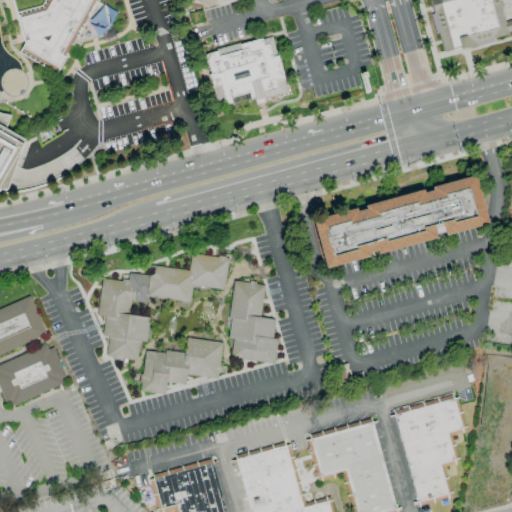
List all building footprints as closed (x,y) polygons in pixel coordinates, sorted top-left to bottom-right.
[(20,53),(25,43),(18,16),(48,9),(52,0),(96,0),(58,74),(20,53)] [(428,1),(431,0),(498,0),(508,36),(443,54),(428,1)] [(287,93),(262,101),(225,112),(209,56),(271,38),(287,93)] [(7,190),(0,190),(0,111),(13,115),(9,131),(31,144),(7,190)] [(353,208),(354,211),(363,209),(362,206),(420,189),(421,192),(430,190),(429,187),(472,175),(485,223),(442,235),(441,232),(432,235),(433,238),(375,254),(374,251),(366,253),(367,256),(323,268),(310,220),(353,208)] [(136,361),(138,341),(145,342),(148,317),(127,315),(129,301),(146,303),(146,297),(188,302),(190,286),(223,289),(226,257),(189,253),(187,270),(149,266),(148,275),(127,273),(126,281),(100,278),(96,316),(103,317),(101,337),(107,337),(105,357),(136,361)] [(273,363),(276,339),(271,338),(274,319),(259,318),(263,284),(231,280),(225,337),(231,338),(229,358),(273,363)] [(0,307),(30,294),(48,339),(0,358),(0,307)] [(221,342),(185,338),(183,354),(143,349),(138,391),(163,394),(164,382),(184,384),(185,375),(217,379),(221,342)] [(0,393),(0,364),(50,344),(66,382),(5,406),(0,393)] [(390,410),(417,506),(451,497),(442,467),(457,462),(450,435),(465,431),(456,398),(452,399),(450,393),(390,410)] [(303,441),(315,482),(340,475),(350,511),(394,511),(369,418),(308,435),(309,439),(303,441)] [(232,455),(247,511),(333,511),(329,495),(304,502),(288,445),(283,446),(282,441),(232,455)] [(150,474),(151,479),(148,480),(149,484),(155,508),(155,511),(159,511),(172,508),(173,511),(224,511),(210,458),(150,474)]
